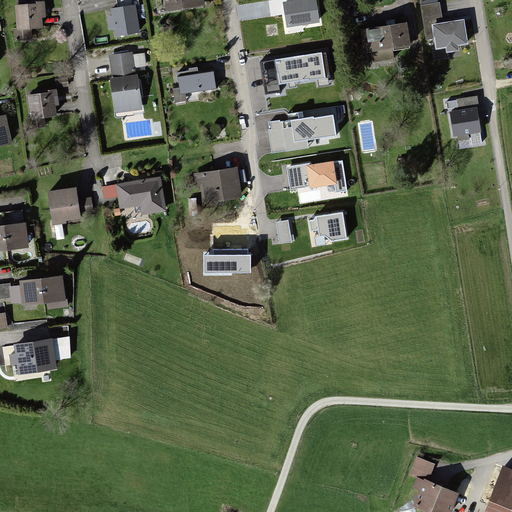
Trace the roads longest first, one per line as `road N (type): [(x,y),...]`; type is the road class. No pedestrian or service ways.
road 1 (track): [(511,407),(346,400),(324,406),(308,422),(273,511)]
road 2 (residential): [(265,235),(229,0)]
road 3 (residential): [(511,235),(487,66)]
road 4 (residential): [(97,165),(70,0)]
